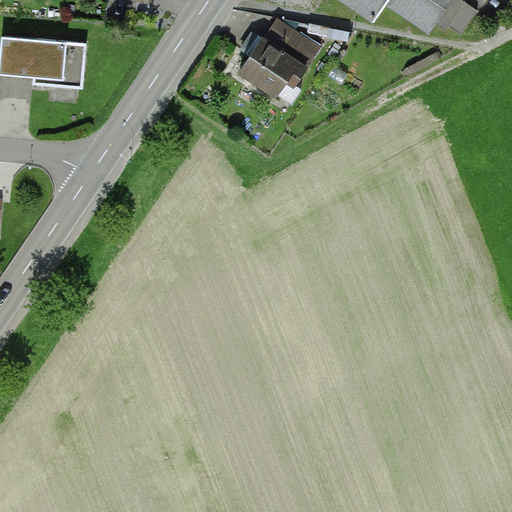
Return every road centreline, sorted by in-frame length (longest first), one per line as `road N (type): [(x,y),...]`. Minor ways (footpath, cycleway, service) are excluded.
road 1 (tertiary): [(92,176),(210,0)]
road 2 (tertiary): [(0,311),(92,176)]
